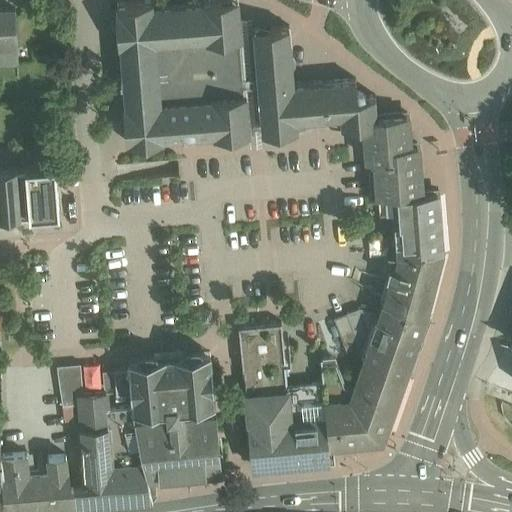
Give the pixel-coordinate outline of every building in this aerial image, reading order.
[(239,0),(113,0),(123,143),(249,134),(241,14),(239,0)] [(15,10),(0,10),(0,61),(17,61),(15,10)] [(253,13),(241,14),(249,134),(250,141),(263,140),(262,131),(254,19),(253,13)] [(254,19),(262,131),(298,129),(298,125),(310,120),(310,116),(326,115),(326,118),(340,121),(361,119),(375,118),(375,108),(373,82),(357,71),(294,74),(294,72),(291,19),(263,19),(254,19)] [(375,118),(361,119),(363,154),(367,154),(367,158),(369,188),(390,187),(423,185),(421,155),(420,136),(411,137),(409,106),(375,108),(375,118)] [(0,167),(0,217),(61,212),(58,164),(0,167)] [(439,185),(423,185),(390,187),(393,237),(394,246),(443,244),(441,214),(439,185)] [(443,244),(394,246),(380,294),(427,309),(443,244)] [(324,391),(330,442),(383,437),(427,309),(380,294),(349,388),(324,391)] [(331,458),(330,442),(324,391),(322,377),(283,380),(279,319),(258,320),(238,322),(252,465),(269,464),(331,458)] [(141,453),(147,472),(186,469),(220,466),(214,404),(205,405),(204,397),(214,397),(209,343),(166,346),(126,349),(127,361),(130,401),(141,453)] [(511,349),(504,347),(490,384),(511,391),(511,349)] [(330,349),(320,351),(322,377),(324,391),(349,388),(330,349)] [(76,389),(80,389),(79,360),(57,362),(57,364),(61,402),(77,401),(76,389)] [(130,401),(127,361),(113,362),(112,366),(101,367),(102,388),(110,388),(110,403),(130,401)] [(76,504),(151,498),(147,472),(141,453),(112,456),(110,403),(110,388),(102,388),(80,389),(76,389),(77,401),(78,422),(79,440),(79,460),(73,460),(76,504)] [(130,401),(110,403),(112,456),(141,453),(130,401)] [(0,443),(0,464),(3,508),(41,505),(76,504),(73,460),(67,460),(66,447),(44,448),(45,459),(38,459),(30,460),(29,442),(9,443),(0,443)]
